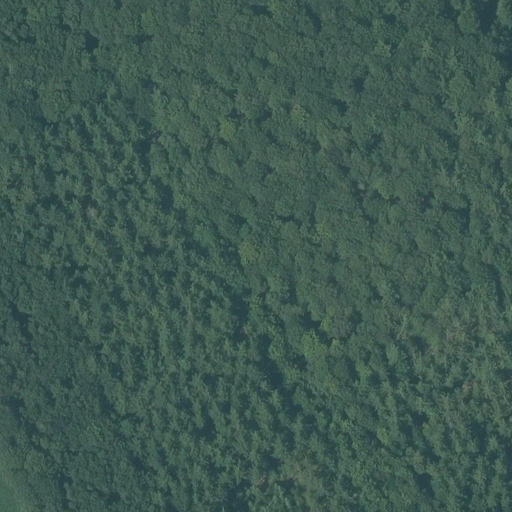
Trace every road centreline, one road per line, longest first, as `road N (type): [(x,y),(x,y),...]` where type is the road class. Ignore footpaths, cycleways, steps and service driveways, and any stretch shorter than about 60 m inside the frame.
road 1 (track): [(122,84),(391,511)]
road 2 (track): [(0,210),(43,275),(157,511)]
road 3 (track): [(122,84),(0,148)]
